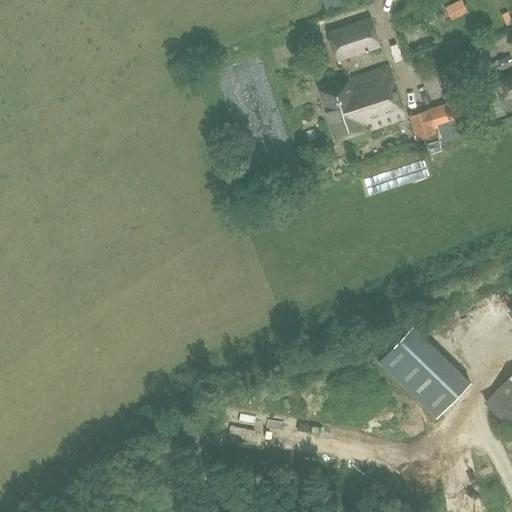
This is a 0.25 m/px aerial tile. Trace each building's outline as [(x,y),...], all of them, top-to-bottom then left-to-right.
[(450,8),(454,19),(473,12),(469,1),(450,8)] [(330,31),(338,57),(380,44),(371,17),(330,31)] [(414,54),(421,74),(440,66),(433,47),(414,54)] [(340,137),(405,117),(389,66),(324,86),(340,137)] [(511,74),(498,79),(505,99),(507,106),(511,104),(511,74)] [(474,93),(408,116),(417,142),(438,135),(436,129),(481,114),(474,93)] [(471,376),(413,322),(378,360),(436,414),(471,376)] [(511,370),(486,398),(511,421),(511,370)] [(405,473),(410,446),(397,443),(392,470),(405,473)] [(485,511),(483,495),(459,499),(460,511),(485,511)]
